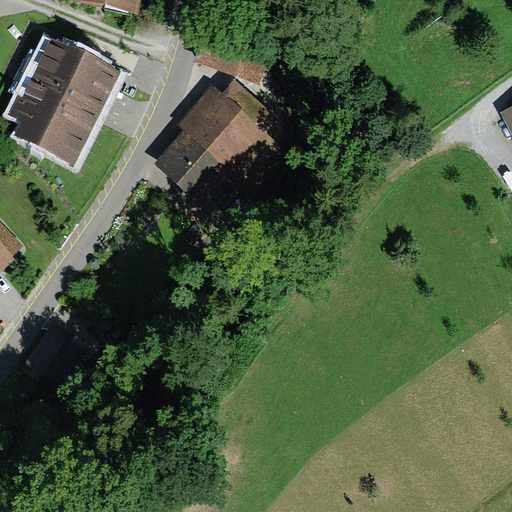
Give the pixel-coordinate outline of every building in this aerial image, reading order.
[(63,0),(141,12),(143,0),(63,0)] [(48,47),(14,121),(25,127),(18,139),(78,169),(122,80),(48,47)] [(222,97),(213,88),(177,130),(184,135),(156,168),(217,212),(277,145),(268,137),(280,124),(235,83),(222,97)] [(0,274),(15,262),(13,259),(24,250),(0,222),(0,274)] [(68,344),(49,332),(32,359),(49,370),(68,344)]
